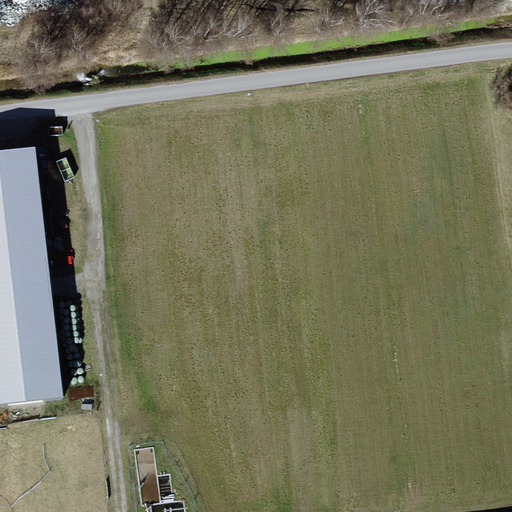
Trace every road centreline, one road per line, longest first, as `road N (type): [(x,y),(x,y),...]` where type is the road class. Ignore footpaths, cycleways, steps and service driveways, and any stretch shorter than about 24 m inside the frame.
road 1 (unclassified): [(511,53),(0,120)]
road 2 (track): [(75,110),(115,511)]
